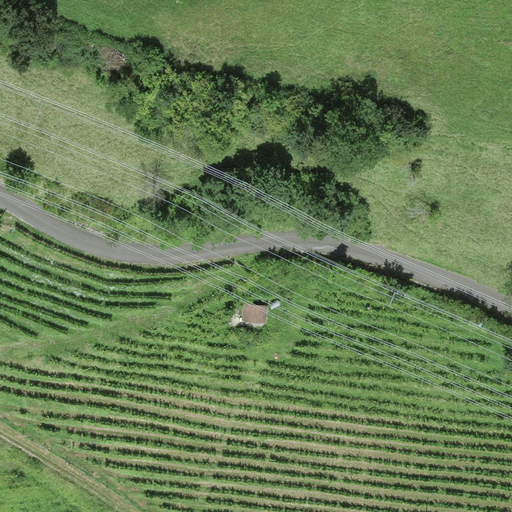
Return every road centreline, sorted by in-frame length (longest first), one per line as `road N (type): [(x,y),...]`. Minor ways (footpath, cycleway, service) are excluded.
road 1 (track): [(0,195),(75,239),(126,253),(299,239),(354,245),(511,312)]
road 2 (track): [(120,511),(0,432)]
